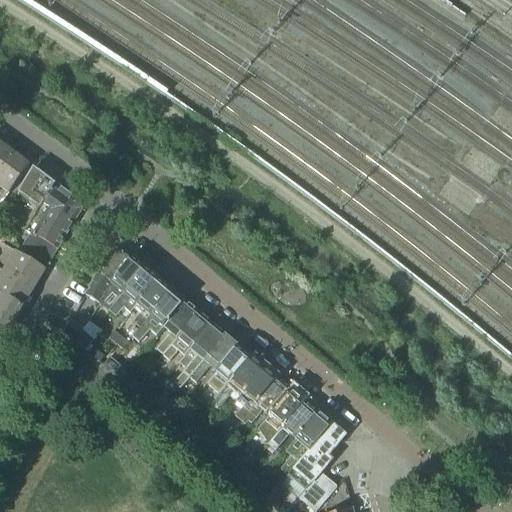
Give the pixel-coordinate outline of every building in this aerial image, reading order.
[(0,188),(9,195),(30,167),(0,144),(0,188)] [(39,210),(42,205),(54,185),(34,170),(18,194),(39,210)] [(80,204),(54,185),(42,205),(74,225),(83,211),(81,204),(80,204)] [(31,234),(22,250),(49,267),(74,225),(42,205),(39,210),(25,233),(25,234),(27,232),(31,234)] [(16,253),(4,272),(34,290),(46,271),(16,253)] [(111,285),(112,285),(133,259),(127,254),(111,255),(96,279),(86,297),(99,306),(111,285)] [(111,285),(99,305),(108,312),(145,269),(133,259),(112,285),(111,285)] [(145,269),(108,312),(116,319),(124,309),(130,315),(137,306),(159,280),(145,269)] [(0,278),(0,295),(3,297),(23,310),(34,290),(4,272),(0,278)] [(126,332),(133,338),(172,292),(159,280),(137,306),(143,312),(126,332)] [(156,338),(164,329),(163,328),(185,303),(172,292),(133,338),(133,339),(139,344),(149,332),(156,338)] [(3,297),(0,301),(0,315),(14,324),(23,310),(3,297)] [(171,335),(156,352),(162,356),(198,314),(185,303),(163,328),(164,329),(171,335)] [(198,314),(162,356),(163,357),(169,363),(178,353),(184,358),(212,325),(198,314)] [(0,335),(5,338),(14,324),(0,315),(0,335)] [(69,326),(64,333),(73,340),(75,342),(79,335),(82,330),(71,322),(69,326)] [(180,390),(189,379),(225,336),(212,325),(184,358),(179,365),(186,371),(173,385),(180,390)] [(115,333),(109,340),(122,351),(128,344),(115,333)] [(94,341),(87,335),(84,339),(79,335),(75,342),(76,343),(85,351),(94,341)] [(216,373),(217,374),(239,348),(225,336),(189,379),(196,385),(210,368),(216,373)] [(216,373),(206,386),(220,396),(251,358),(239,348),(217,374),(216,373)] [(93,349),(88,354),(99,363),(100,363),(104,358),(93,349)] [(220,396),(215,401),(221,406),(229,397),(236,403),(243,396),(265,370),(251,358),(220,396)] [(127,373),(109,359),(103,366),(120,380),(127,373)] [(278,380),(265,370),(243,396),(236,403),(243,409),(236,418),(241,423),(278,380)] [(138,387),(126,376),(121,382),(133,392),(138,387)] [(262,412),(268,417),(290,391),(278,380),(241,423),(244,426),(247,422),(251,425),(262,412)] [(267,443),(270,446),(305,404),(290,391),(268,417),(269,418),(258,431),(267,443)] [(161,415),(171,424),(173,425),(187,408),(175,398),(161,415)] [(296,440),(317,414),(305,404),(270,446),(269,447),(276,453),(290,436),(296,440)] [(291,460),(281,471),(288,477),(288,476),(292,471),(313,445),(330,424),(317,414),(296,440),(296,441),(286,452),(292,457),(291,460)] [(288,477),(281,486),(299,501),(311,511),(317,511),(337,489),(320,476),(332,462),(328,458),(343,440),(342,435),(330,424),(313,445),(292,471),(288,476),(288,477)] [(192,430),(185,425),(180,430),(187,436),(192,430)] [(186,437),(200,448),(205,441),(192,430),(187,436),(186,437)] [(200,448),(211,457),(216,450),(205,441),(200,448)] [(216,450),(211,457),(222,466),(227,459),(216,450)] [(235,460),(226,470),(238,479),(246,470),(235,460)] [(240,481),(249,489),(256,481),(246,473),(240,481)]
